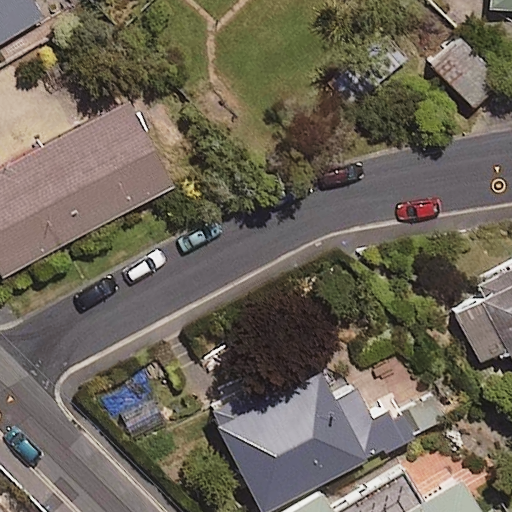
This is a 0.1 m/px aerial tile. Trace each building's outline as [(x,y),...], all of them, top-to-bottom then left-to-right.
[(0,0),(0,37),(41,13),(32,0),(0,0)] [(498,72),(453,22),(423,49),(468,100),(498,72)] [(403,57),(378,30),(324,80),(349,107),(403,57)] [(122,86),(0,150),(0,268),(171,179),(122,86)] [(505,343),(511,356),(511,266),(441,304),(471,362),(505,343)] [(255,505),(380,442),(382,447),(448,414),(428,375),(368,405),(352,373),(327,385),(313,359),(208,412),(255,505)] [(481,511),(455,469),(411,496),(395,471),(331,510),(316,485),(272,511),(481,511)]
